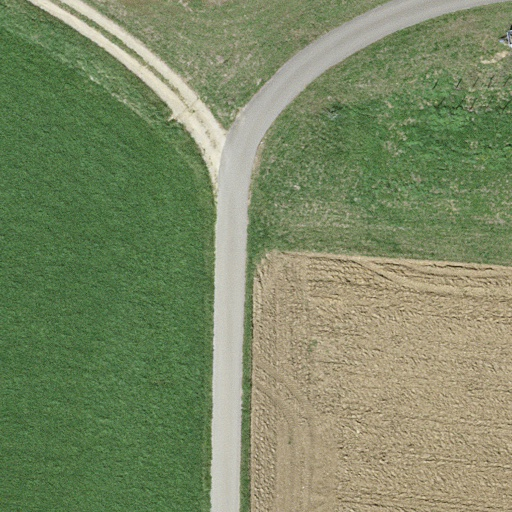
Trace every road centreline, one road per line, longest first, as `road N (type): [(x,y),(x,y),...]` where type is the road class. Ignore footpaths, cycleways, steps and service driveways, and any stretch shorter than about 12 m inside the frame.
road 1 (track): [(224,511),(226,204),(265,116),(360,39),(449,0)]
road 2 (track): [(226,204),(185,115),(76,21),(38,0)]
